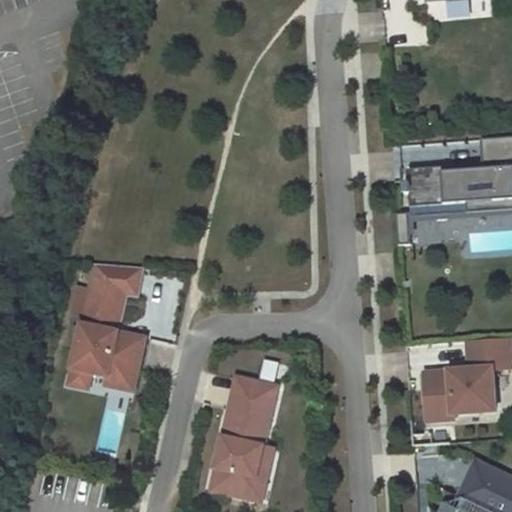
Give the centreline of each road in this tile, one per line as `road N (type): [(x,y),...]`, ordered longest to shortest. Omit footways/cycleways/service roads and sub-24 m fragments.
road 1 (residential): [(357,310),(225,312),(204,322),(157,511)]
road 2 (residential): [(357,310),(333,0)]
road 3 (residential): [(371,511),(357,310)]
